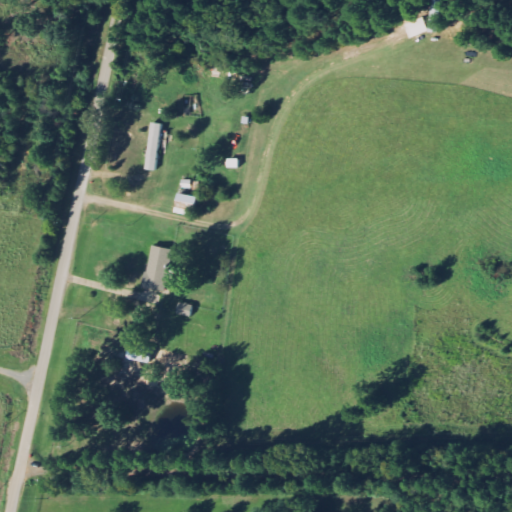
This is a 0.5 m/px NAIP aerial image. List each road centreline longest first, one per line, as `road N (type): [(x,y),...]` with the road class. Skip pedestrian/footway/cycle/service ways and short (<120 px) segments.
road 1 (residential): [(11,511),(118,0)]
road 2 (residential): [(22,465),(511,474)]
